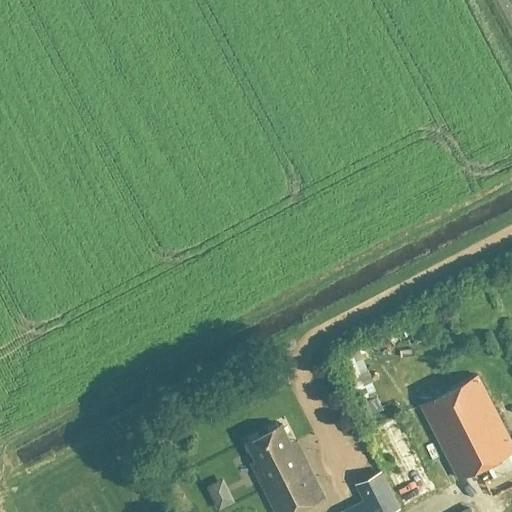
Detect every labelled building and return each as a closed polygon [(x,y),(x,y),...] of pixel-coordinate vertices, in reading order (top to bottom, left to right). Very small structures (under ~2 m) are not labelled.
[(356,350),(341,356),(349,376),(364,371),(356,350)] [(511,445),(478,377),(420,405),(457,478),(511,450),(511,445)] [(281,425),(245,443),(256,463),(251,466),(274,511),(295,511),(324,498),(302,453),(297,455),(281,425)] [(376,511),(391,511),(397,509),(379,474),(362,483),(370,499),(376,511)] [(222,476),(210,483),(221,503),(233,496),(222,476)] [(450,493),(457,503),(472,493),(465,483),(450,493)]
